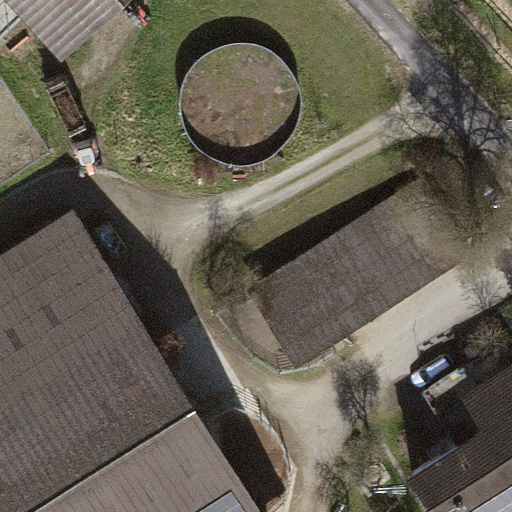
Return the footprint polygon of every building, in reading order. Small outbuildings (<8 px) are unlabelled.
[(3,0),(0,0),(0,36),(2,38),(22,19),(3,0)] [(27,0),(65,40),(107,0),(27,0)] [(416,184),(286,267),(330,336),(460,253),(416,184)] [(262,511),(71,207),(0,251),(0,511),(262,511)] [(489,419),(412,469),(439,511),(511,511),(511,366),(472,392),(489,419)]
